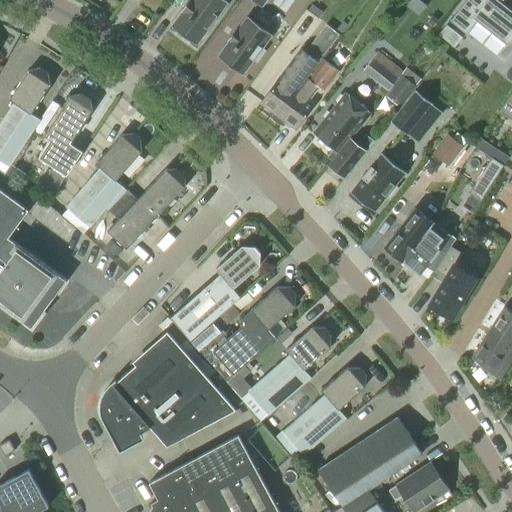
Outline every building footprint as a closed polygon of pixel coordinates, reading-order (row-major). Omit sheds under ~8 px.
[(225,0),(189,0),(171,25),(197,44),(229,2),(225,0)] [(466,0),(450,21),(466,33),(476,20),(507,45),(511,38),(511,11),(498,0),(466,0)] [(247,15),(217,55),(243,74),(273,34),(247,15)] [(262,102),(278,115),(307,76),(340,34),(327,24),(297,62),(293,60),(262,102)] [(449,42),(456,32),(447,25),(439,34),(449,42)] [(388,91),(403,71),(383,55),(382,55),(378,52),(363,71),(388,91)] [(307,76),(278,115),(296,128),(317,103),(312,99),(321,87),(326,91),(341,72),(324,58),(310,78),(307,76)] [(403,71),(388,91),(384,95),(400,107),(422,79),(406,67),(403,71)] [(14,103),(31,113),(50,85),(47,72),(40,68),(28,71),(9,100),(14,103)] [(511,89),(499,112),(511,119),(511,89)] [(407,133),(431,103),(432,102),(418,90),(416,90),(392,120),(392,121),(407,133)] [(328,156),(333,160),(351,137),(371,112),(346,92),(313,132),(334,148),(328,156)] [(54,167),(67,175),(83,151),(71,143),(92,111),(90,100),(81,93),(71,95),(45,136),(51,140),(39,157),(54,167)] [(0,160),(9,167),(41,119),(31,113),(14,103),(0,124),(0,160)] [(333,160),(329,164),(343,175),(343,176),(345,177),(375,140),(365,132),(357,143),(351,137),(333,160)] [(122,134),(97,164),(101,168),(116,181),(142,151),(140,139),(134,133),(122,134)] [(450,165),(464,146),(447,134),(433,153),(450,165)] [(406,170),(382,152),(372,165),(371,164),(362,176),(363,177),(351,191),(375,210),(386,195),(390,198),(399,186),(396,183),(406,170)] [(481,201),(503,167),(504,165),(492,157),(469,193),(481,201)] [(54,167),(43,184),(56,192),(67,175),(54,167)] [(68,208),(90,228),(124,188),(116,181),(101,168),(68,208)] [(141,196),(160,214),(185,187),(184,177),(175,168),(165,169),(141,196)] [(29,209),(0,187),(0,303),(32,327),(66,280),(9,237),(29,209)] [(128,250),(160,214),(141,196),(108,231),(128,250)] [(407,219),(386,245),(404,259),(431,225),(433,223),(415,209),(407,219)] [(450,246),(450,245),(451,245),(455,239),(434,221),(433,223),(431,225),(404,259),(419,272),(420,272),(425,265),(426,264),(435,270),(450,246)] [(220,272),(234,288),(260,265),(261,252),(256,247),(242,245),(216,268),(220,272)] [(450,319),(455,311),(455,310),(480,269),(460,257),(463,252),(451,245),(450,245),(450,246),(435,270),(447,276),(431,303),(438,308),(436,311),(450,319)] [(172,315),(193,338),(198,333),(240,296),(234,288),(220,272),(178,310),(172,315)] [(251,309),(252,309),(256,314),(269,328),(294,307),(296,293),(289,286),(276,286),(251,309)] [(472,357),(500,379),(511,360),(511,309),(505,304),(472,357)] [(214,350),(214,351),(235,374),(276,337),(269,328),(256,314),(252,309),(241,319),(240,327),(214,350)] [(286,349),(304,369),(330,346),(330,333),(325,327),(312,326),(286,349)] [(236,409),(168,331),(144,352),(147,355),(118,381),(110,389),(106,394),(105,397),(104,405),(105,414),(120,444),(151,427),(159,436),(168,446),(236,409)] [(263,418),(311,377),(291,355),(244,397),(263,418)] [(321,389),(339,409),(365,386),(366,374),(359,366),(347,366),(321,389)] [(241,395),(256,383),(244,367),(229,379),(241,395)] [(304,455),(346,417),(325,394),(284,431),(304,455)] [(318,469),(342,507),(368,489),(422,453),(397,416),(318,469)] [(278,511),(238,434),(149,481),(158,498),(151,502),(156,511),(278,511)] [(10,440),(0,444),(6,456),(17,450),(16,449),(11,439),(10,440)] [(404,494),(414,511),(448,488),(431,462),(389,489),(395,500),(404,494)] [(0,511),(41,511),(40,509),(47,506),(28,469),(0,483),(0,511)] [(383,511),(368,489),(342,507),(346,511),(383,511)]
